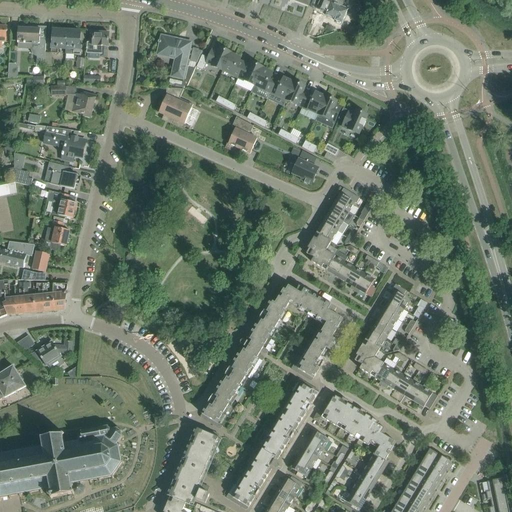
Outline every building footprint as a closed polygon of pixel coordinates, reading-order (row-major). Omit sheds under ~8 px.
[(333,0),(333,3),(331,2),(331,0),(323,0),(323,1),(319,10),(326,13),(326,15),(335,20),(335,21),(342,24),(348,9),(346,9),(348,5),(347,0),(333,0)] [(44,66),(45,50),(46,40),(40,39),(40,29),(18,28),(18,43),(31,44),(31,49),(31,52),(33,54),(35,56),(37,57),(36,65),(44,66)] [(65,49),(66,31),(53,30),(53,42),(52,41),(51,53),(57,54),(57,49),(65,49)] [(80,55),(80,53),(81,43),(80,43),(80,31),(66,31),(65,49),(66,49),(65,54),(80,55)] [(100,57),(107,57),(109,33),(94,32),(93,43),(88,43),(87,52),(100,53),(100,57)] [(195,69),(186,66),(192,42),(161,36),(160,41),(158,41),(158,42),(160,43),(157,55),(166,57),(166,54),(176,56),(171,77),(169,85),(173,86),(172,88),(185,89),(186,89),(195,69)] [(202,55),(196,67),(203,71),(207,64),(222,71),(230,53),(220,48),(219,51),(213,49),(208,58),(202,55)] [(239,61),(240,59),(230,54),(231,53),(230,53),(222,71),(238,78),(245,64),(239,61)] [(262,68),(252,63),(251,66),(245,64),(238,78),(254,85),(262,68)] [(9,64),(9,79),(18,78),(19,68),(15,64),(9,64)] [(271,76),(272,73),(262,69),(263,68),(262,68),(254,85),(270,93),(277,78),(271,76)] [(101,77),(91,76),(84,76),(83,83),(101,84),(101,77)] [(43,77),(27,77),(27,86),(43,85),(43,77)] [(294,83),(284,78),(283,81),(277,78),(270,93),(286,100),(294,82),(294,83)] [(303,90),(305,87),(294,82),(286,100),(302,107),(309,93),(303,90)] [(52,87),(52,96),(65,96),(65,87),(52,87)] [(185,90),(186,89),(185,89),(172,88),(172,89),(167,88),(166,95),(165,95),(160,107),(161,108),(159,113),(174,120),(173,123),(172,123),(183,128),(193,105),(180,99),(184,90),(185,90)] [(76,93),(72,111),(83,114),(85,117),(89,118),(90,117),(91,117),(96,96),(87,93),(83,93),(83,95),(76,93)] [(326,98),(316,93),(315,95),(309,93),(302,107),(318,115),(326,97),(326,98)] [(228,101),(219,96),(216,102),(225,107),(228,101)] [(335,105),(337,102),(326,97),(318,115),(335,122),(341,108),(335,105)] [(234,111),(237,106),(228,101),(225,107),(234,111)] [(349,111),(342,127),(359,134),(363,126),(366,122),(365,121),(367,116),(357,111),(355,114),(349,111)] [(259,118),(250,113),(247,118),(256,123),(259,118)] [(29,114),(27,122),(39,124),(41,116),(29,114)] [(236,127),(227,148),(236,152),(237,148),(250,154),(257,138),(247,134),(248,132),(251,126),(253,127),(253,126),(236,117),(233,125),(236,127)] [(268,122),(259,118),(256,123),(265,128),(268,122)] [(86,140),(70,137),(72,131),(36,126),(35,131),(46,134),(44,144),(64,149),(61,159),(73,162),(74,156),(82,158),(86,140)] [(281,130),(278,135),(287,140),(290,134),(281,130)] [(296,144),(299,139),(290,134),(287,140),(296,144)] [(317,147),(305,141),(302,148),(314,154),(317,147)] [(339,150),(327,144),(324,151),(336,157),(339,150)] [(299,159),(292,174),(302,178),(301,181),(304,182),(304,183),(305,183),(305,182),(309,184),(308,185),(309,185),(309,184),(311,185),(316,175),(319,168),(299,159)] [(44,183),(74,190),(76,183),(79,184),(81,176),(78,176),(78,175),(72,174),(73,169),(75,169),(75,168),(49,162),(44,183)] [(14,175),(13,182),(30,186),(32,179),(14,175)] [(356,204),(360,198),(344,189),(334,205),(349,213),(355,203),(356,204)] [(69,196),(61,194),(49,191),(46,201),(54,202),(51,214),(73,219),(76,203),(68,201),(69,196)] [(343,223),(349,213),(334,205),(328,214),(343,223)] [(337,233),(343,223),(328,214),(322,224),(337,233)] [(52,243),(51,249),(59,251),(60,245),(66,246),(70,231),(62,229),(63,223),(54,221),(53,225),(52,224),(51,227),(55,228),(55,230),(48,229),(46,241),(52,243)] [(331,243),(337,233),(322,224),(316,234),(331,243)] [(352,241),(356,235),(352,233),(350,233),(347,238),(352,241)] [(326,271),(335,256),(326,251),(331,243),(316,234),(311,242),(308,248),(309,249),(306,254),(314,258),(311,262),(317,265),(326,271)] [(0,262),(24,268),(27,255),(32,257),(34,245),(9,242),(8,251),(0,249),(0,262)] [(45,272),(50,254),(37,252),(33,269),(45,272)] [(336,277),(345,262),(335,256),(326,271),(336,277)] [(346,283),(355,268),(345,262),(336,277),(346,283)] [(355,291),(365,274),(355,268),(346,283),(352,286),(350,289),(355,291)] [(374,292),(369,289),(374,280),(365,274),(355,291),(358,293),(360,291),(371,297),(374,292)] [(25,285),(25,283),(15,283),(15,287),(20,288),(21,298),(15,298),(17,315),(26,314),(23,285),(25,285)] [(29,297),(28,288),(30,288),(30,283),(25,283),(25,285),(23,285),(26,314),(36,313),(34,296),(29,297)] [(47,286),(47,284),(36,284),(36,288),(39,288),(40,296),(34,296),(36,313),(45,312),(42,285),(47,286)] [(48,295),(47,288),(49,288),(49,284),(47,284),(47,286),(42,285),(45,312),(55,311),(52,294),(48,295)] [(65,310),(68,284),(59,284),(54,284),(53,294),(52,294),(55,311),(65,310)] [(403,296),(406,291),(396,284),(390,294),(393,295),(389,301),(404,310),(410,300),(403,296)] [(327,323),(337,330),(343,319),(333,313),(336,309),(299,286),(296,291),(286,285),(280,295),(291,302),(299,307),(307,312),(318,319),(318,318),(327,323)] [(17,315),(15,298),(10,299),(9,292),(5,292),(6,303),(3,304),(8,316),(17,315)] [(248,339),(249,340),(244,350),(242,348),(229,370),(228,370),(226,374),(212,398),(211,397),(209,401),(209,402),(201,416),(201,418),(219,429),(222,428),(223,426),(218,423),(257,358),(262,361),(264,359),(263,357),(259,355),(261,351),(265,354),(267,353),(268,351),(263,348),(286,310),(291,302),(280,295),(275,303),(271,301),(263,313),(260,317),(261,317),(248,339)] [(398,320),(404,310),(389,301),(383,311),(398,320)] [(392,330),(398,320),(383,311),(377,321),(392,330)] [(386,339),(392,330),(377,321),(371,330),(386,339)] [(412,329),(416,323),(412,321),(410,321),(408,326),(412,329)] [(332,338),(337,330),(327,323),(322,332),(321,331),(298,369),(293,366),(292,368),(292,370),(310,381),(312,380),(321,366),(322,367),(326,360),(321,357),(326,348),(330,351),(337,341),(332,338)] [(380,349),(386,339),(371,330),(365,340),(380,349)] [(399,341),(398,341),(395,339),(393,343),(396,345),(401,348),(404,342),(401,340),(399,341)] [(375,358),(380,349),(365,340),(356,355),(358,356),(355,361),(362,365),(360,369),(374,378),(383,363),(375,358)] [(62,356),(59,353),(65,353),(64,354),(72,355),(72,342),(65,341),(65,346),(55,346),(52,341),(37,351),(46,366),(48,365),(51,371),(63,363),(60,358),(62,356)] [(393,369),(396,364),(386,358),(383,363),(374,378),(380,382),(379,384),(383,386),(393,369)] [(419,371),(422,367),(416,363),(414,366),(414,369),(419,371)] [(0,399),(4,397),(5,398),(26,387),(13,366),(0,374),(0,399)] [(394,390),(403,375),(393,369),(383,386),(387,389),(388,386),(394,390)] [(404,396),(413,381),(403,375),(394,390),(404,396)] [(273,457),(276,459),(278,460),(291,438),(291,439),(294,434),(293,434),(308,410),(308,411),(311,407),(310,406),(319,392),(318,390),(300,379),(298,380),(297,382),(302,385),(262,450),(257,447),(256,449),(256,451),(260,453),(270,459),(272,459),(273,457)] [(423,387),(413,381),(404,396),(414,402),(423,387)] [(438,396),(427,390),(428,387),(424,385),(423,387),(414,402),(420,405),(418,408),(422,410),(425,406),(430,409),(438,396)] [(385,461),(387,458),(396,442),(384,435),(387,430),(378,425),(379,423),(365,415),(367,412),(361,409),(360,411),(347,403),(348,401),(343,398),(342,400),(335,396),(331,403),(326,409),(321,406),(313,420),(318,423),(321,418),(369,446),(371,442),(380,448),(375,455),(385,461)] [(326,409),(331,403),(325,399),(321,406),(326,409)] [(124,461),(122,461),(119,447),(121,445),(120,444),(119,445),(118,445),(122,437),(123,437),(124,436),(122,436),(121,433),(123,432),(122,430),(121,431),(117,430),(117,429),(116,428),(116,429),(113,430),(112,428),(111,428),(111,429),(111,430),(109,428),(108,427),(106,426),(107,427),(101,428),(100,427),(99,429),(92,430),(92,428),(90,428),(90,430),(82,432),(81,430),(80,432),(77,432),(79,441),(75,442),(74,440),(73,440),(73,442),(66,444),(65,441),(64,442),(63,436),(65,434),(63,433),(62,434),(43,437),(41,436),(40,438),(42,439),(43,446),(35,448),(34,445),(32,446),(33,448),(24,450),(24,447),(22,448),(23,450),(14,452),(13,449),(12,449),(12,452),(3,454),(3,451),(1,452),(2,454),(0,454),(0,501),(1,501),(1,498),(9,497),(10,499),(12,499),(11,496),(19,495),(20,497),(22,497),(21,494),(30,493),(31,495),(32,495),(32,492),(40,491),(41,493),(42,493),(42,491),(51,489),(51,491),(50,491),(49,493),(49,496),(51,497),(50,499),(52,499),(53,497),(72,494),(75,495),(74,494),(80,495),(84,493),(85,487),(83,485),(82,482),(90,481),(91,483),(92,483),(92,480),(99,479),(100,481),(101,481),(101,479),(112,477),(114,479),(115,478),(114,476),(121,463),(123,463),(124,461)] [(182,511),(186,504),(190,505),(193,498),(196,499),(196,500),(206,504),(210,494),(205,492),(207,486),(200,483),(219,436),(218,434),(198,426),(196,426),(167,496),(170,497),(163,511),(182,511)] [(309,441),(324,449),(329,440),(315,431),(309,441)] [(318,459),(324,449),(309,441),(304,450),(318,459)] [(423,511),(422,511),(424,507),(428,509),(430,506),(426,504),(431,495),(435,497),(437,494),(433,492),(435,488),(439,491),(441,488),(437,486),(442,477),(446,479),(448,476),(444,474),(447,470),(450,472),(452,469),(448,467),(451,463),(451,462),(429,449),(428,450),(430,452),(421,468),(418,466),(417,469),(419,470),(409,486),(407,485),(406,487),(408,489),(398,505),(396,503),(394,506),(397,507),(393,511),(423,511)] [(313,468),(318,459),(304,450),(298,459),(313,468)] [(268,462),(258,457),(254,454),(252,455),(251,457),(256,460),(233,498),(228,494),(227,496),(227,499),(246,510),(248,509),(256,495),(257,495),(259,491),(272,469),(270,468),(267,466),(268,465),(268,462)] [(385,461),(375,455),(374,455),(368,464),(383,473),(388,463),(385,461)] [(338,466),(342,460),(338,458),(335,462),(335,463),(334,462),(331,467),(336,470),(338,466)] [(307,478),(313,468),(298,459),(292,469),(307,478)] [(377,482),(383,473),(368,464),(363,473),(377,482)] [(371,491),(377,482),(363,473),(357,482),(371,491)] [(280,489),(294,498),(301,487),(286,478),(280,489)] [(506,496),(503,479),(487,482),(489,491),(486,492),(488,500),(491,499),(506,496)] [(334,488),(334,486),(334,487),(337,483),(333,481),(331,485),(328,490),(331,493),(334,488)] [(366,500),(371,491),(357,482),(351,492),(366,500)] [(289,507),(294,498),(280,489),(274,498),(289,507)] [(362,507),(366,500),(351,492),(344,504),(356,511),(361,511),(364,508),(362,507)] [(508,511),(509,511),(506,496),(491,499),(492,507),(489,508),(490,511),(508,511)] [(274,511),(285,511),(289,507),(274,498),(268,508),(274,511)] [(322,500),(318,506),(321,508),(324,507),(326,503),(322,500)]
